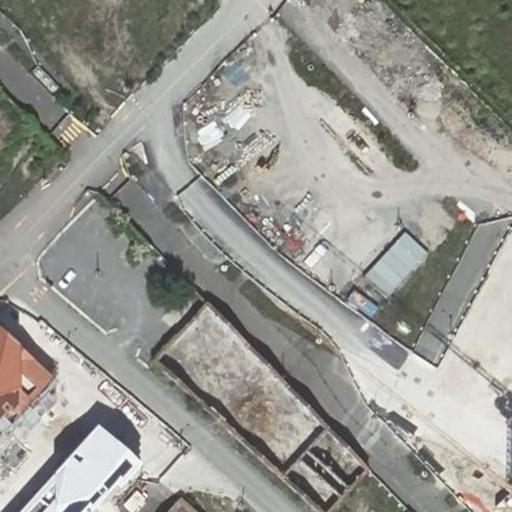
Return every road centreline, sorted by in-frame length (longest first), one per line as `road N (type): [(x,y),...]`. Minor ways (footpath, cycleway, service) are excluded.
road 1 (residential): [(301,0),(505,184),(398,401)]
road 2 (residential): [(446,511),(93,162)]
road 3 (residential): [(245,0),(93,162)]
road 4 (residential): [(274,511),(115,369)]
road 5 (residential): [(0,495),(115,369)]
road 6 (unknown): [(511,456),(398,401),(364,427)]
road 7 (residential): [(115,369),(0,270)]
road 8 (unknown): [(115,369),(146,277),(189,255)]
road 9 (residential): [(0,270),(93,162)]
road 10 (residential): [(93,162),(0,64)]
